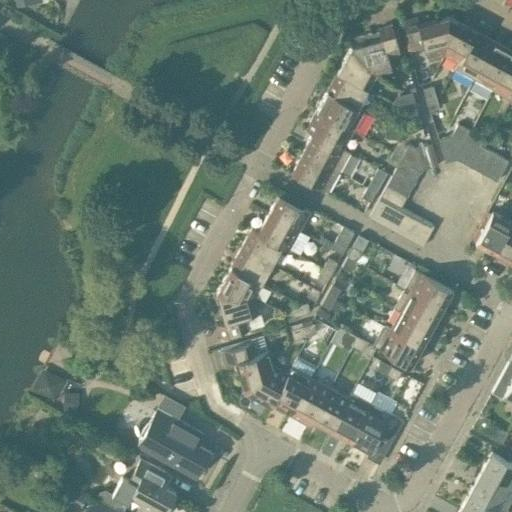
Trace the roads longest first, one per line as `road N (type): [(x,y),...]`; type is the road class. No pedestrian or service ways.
road 1 (residential): [(379,0),(345,10),(181,305),(210,407),(268,442)]
road 2 (residential): [(374,501),(394,506),(412,496),(500,327),(511,318)]
road 3 (residential): [(268,442),(374,501)]
